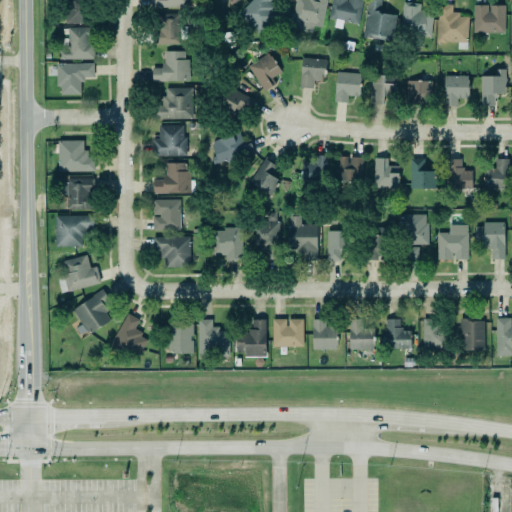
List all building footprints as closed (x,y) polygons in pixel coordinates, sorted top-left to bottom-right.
[(63,0),(64,24),(90,24),(89,0),(63,0)] [(186,0),(150,0),(150,7),(187,8),(186,0)] [(246,0),(269,0),(268,1),(275,7),(272,9),(278,15),(257,37),(233,13),(246,0)] [(325,0),(320,27),(311,25),(312,23),(289,18),(293,0),(325,0)] [(362,0),(331,0),(328,19),(358,24),(362,0)] [(365,0),(360,35),(392,40),(395,15),(378,12),(379,0),(365,0)] [(428,36),(431,11),(417,10),(418,3),(401,1),(398,33),(428,36)] [(466,43),(467,15),(451,14),(451,5),(438,4),(436,42),(466,43)] [(504,6),(487,5),(473,5),(473,33),(503,33),(504,6)] [(178,14),(157,14),(157,45),(178,44),(178,14)] [(91,58),(91,43),(87,43),(87,37),(91,36),(91,27),(65,27),(65,49),(57,50),(57,59),(91,58)] [(149,67),(150,81),(187,80),(187,59),(183,59),(183,50),(162,50),(163,62),(159,63),(159,67),(149,67)] [(244,64),(266,50),(279,70),(269,77),(273,84),(261,91),(244,64)] [(324,59),(300,58),(299,88),(312,88),(312,81),(323,81),(324,59)] [(53,63),(54,86),(58,86),(58,94),(78,93),(78,81),(81,81),(81,76),(91,76),(91,63),(53,63)] [(478,75),(491,75),(491,67),(504,67),(504,94),(496,94),(496,97),(492,97),(492,105),(478,105),(478,75)] [(331,102),(345,103),(346,95),(358,96),(360,71),(333,69),(331,102)] [(382,104),(383,94),(395,94),(396,76),(370,75),(369,104),(382,104)] [(442,75),(442,105),(455,105),(454,98),(465,98),(464,75),(442,75)] [(405,81),(405,106),(431,106),(430,81),(405,81)] [(163,87),(190,87),(190,118),(150,118),(150,105),(159,105),(159,96),(163,96),(163,87)] [(219,104),(245,116),(252,99),(226,87),(219,104)] [(180,125),(180,137),(184,137),(184,156),(150,156),(150,139),(157,139),(156,125),(180,125)] [(253,152),(248,139),(242,142),(238,132),(209,142),(214,156),(210,157),(213,166),(253,152)] [(57,172),(94,171),(93,157),(84,158),(84,140),(57,141),(57,172)] [(263,155),(275,163),(268,175),(277,180),(267,194),(247,181),(263,155)] [(301,160),(302,185),(326,184),(325,155),(314,156),(314,159),(301,160)] [(334,180),(359,181),(360,157),(347,156),(347,162),(345,162),(345,156),(335,155),(334,180)] [(371,156),(386,156),(385,173),(396,173),(396,184),(394,184),(394,187),(371,187),(371,156)] [(492,157),(507,157),(508,189),(482,189),(482,166),(492,166),(492,157)] [(470,188),(445,189),(445,158),(458,158),(459,167),(461,166),(461,170),(469,170),(470,188)] [(424,159),(409,159),(410,189),(434,188),(434,171),(424,171),(424,159)] [(152,180),(152,193),(189,194),(190,171),(185,171),(185,163),(164,163),(163,180),(152,180)] [(67,209),(93,209),(93,178),(66,179),(67,209)] [(179,199),(151,200),(152,216),(152,231),(179,230),(179,199)] [(277,212),(265,213),(265,222),(249,223),(251,252),(264,251),(265,262),(279,261),(277,212)] [(426,244),(426,214),(403,214),(403,244),(426,244)] [(54,247),(83,246),(83,231),(95,231),(94,215),(54,216),(54,247)] [(316,225),(299,224),(300,217),(287,216),(286,253),(303,253),(302,261),(315,261),(316,225)] [(434,259),(449,259),(449,252),(452,252),(452,259),(465,259),(465,232),(464,232),(464,224),(446,225),(446,231),(434,231),(434,259)] [(474,224),(474,247),(491,247),(491,260),(503,259),(503,224),(474,224)] [(210,254),(223,254),(223,261),(239,261),(239,231),(234,231),(234,227),(222,227),(222,230),(210,230),(210,254)] [(389,259),(388,227),(369,228),(370,260),(389,259)] [(339,262),(340,249),(347,249),(348,232),(326,231),(325,261),(339,262)] [(189,267),(189,237),(152,237),(152,251),(161,251),(161,268),(189,267)] [(418,247),(404,247),(404,260),(418,260),(418,247)] [(98,282),(94,266),(87,268),(84,254),(60,261),(63,274),(61,274),(65,291),(98,282)] [(86,335),(108,320),(103,312),(105,311),(101,304),(107,301),(100,290),(69,310),(86,335)] [(138,320),(126,313),(108,347),(134,362),(147,338),(133,331),(138,320)] [(492,317),(508,317),(509,325),(511,325),(511,356),(492,356),(492,317)] [(300,346),(300,319),(286,319),(286,325),(284,325),(283,319),(270,318),(270,346),(300,346)] [(371,348),(370,335),(372,334),(371,327),(360,328),(359,318),(346,318),(347,349),(371,348)] [(408,347),(408,330),(400,330),(400,326),(397,326),(397,318),(383,318),(384,348),(408,347)] [(444,348),(444,319),(420,318),(420,348),(444,348)] [(481,350),(481,321),(470,321),(470,318),(457,318),(457,351),(481,350)] [(228,358),(229,329),(211,329),(211,320),(198,319),(197,358),(228,358)] [(265,356),(264,319),(250,320),(251,332),(235,332),(235,356),(265,356)] [(334,348),(334,333),(335,332),(335,327),(321,327),(321,320),(311,320),(311,348),(334,348)] [(192,324),(167,324),(167,353),(192,353),(192,324)]
